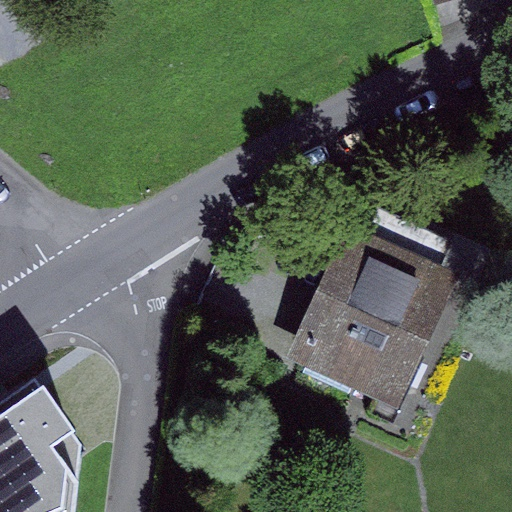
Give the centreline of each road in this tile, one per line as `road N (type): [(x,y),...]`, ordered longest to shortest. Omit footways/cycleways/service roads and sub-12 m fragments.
road 1 (residential): [(113,254),(312,135),(511,42)]
road 2 (residential): [(113,254),(148,328),(132,511)]
road 3 (residential): [(0,186),(72,282)]
